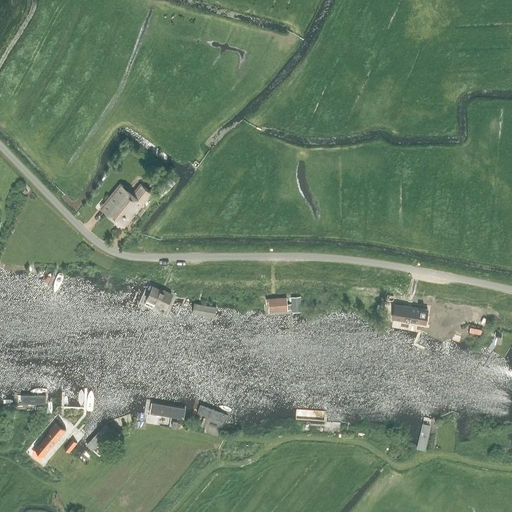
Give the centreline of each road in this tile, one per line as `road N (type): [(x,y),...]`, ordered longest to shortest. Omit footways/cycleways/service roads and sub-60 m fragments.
road 1 (unclassified): [(0,145),(79,227),(123,255),(332,258),(511,291)]
road 2 (track): [(511,468),(441,455),(403,466),(360,443),(293,437),(243,463),(213,467),(170,511)]
